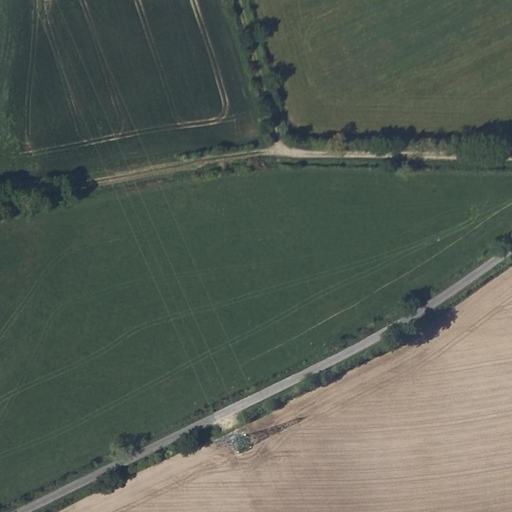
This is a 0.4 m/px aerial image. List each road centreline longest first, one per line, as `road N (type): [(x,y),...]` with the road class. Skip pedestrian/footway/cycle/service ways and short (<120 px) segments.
road 1 (unclassified): [(22,511),(390,330),(511,251)]
road 2 (track): [(0,199),(289,152),(511,161)]
